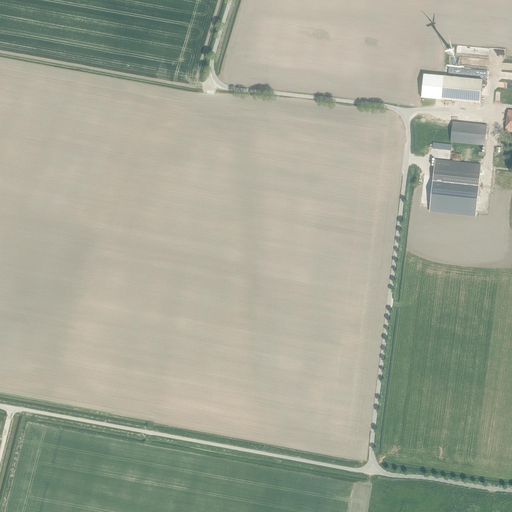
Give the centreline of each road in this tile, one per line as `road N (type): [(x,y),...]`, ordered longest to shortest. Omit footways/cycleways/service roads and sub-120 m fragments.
road 1 (unclassified): [(373,471),(404,186),(404,115),(220,85),(212,56),(229,0)]
road 2 (unclassified): [(373,471),(0,405)]
road 3 (unclassified): [(511,490),(373,471)]
